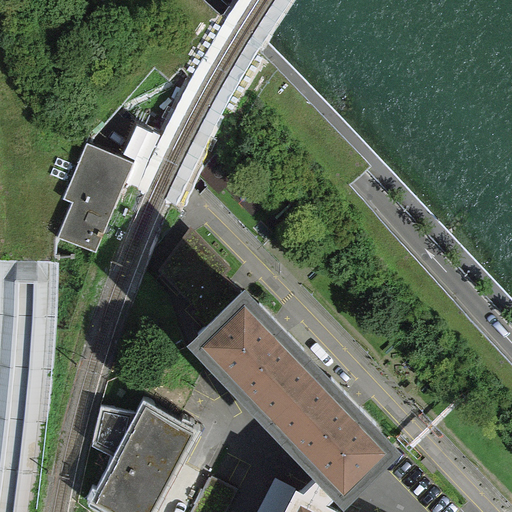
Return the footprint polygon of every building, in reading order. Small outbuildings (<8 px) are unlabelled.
[(67,205),(52,241),(90,257),(130,162),(84,143),(59,201),(67,205)] [(250,284),(240,273),(190,321),(339,475),(389,427),(337,374),(285,320),(250,284)] [(148,511),(191,430),(143,405),(93,501),(114,511),(148,511)] [(211,472),(190,511),(226,511),(240,487),(211,472)] [(325,511),(299,499),(292,511),(325,511)]
